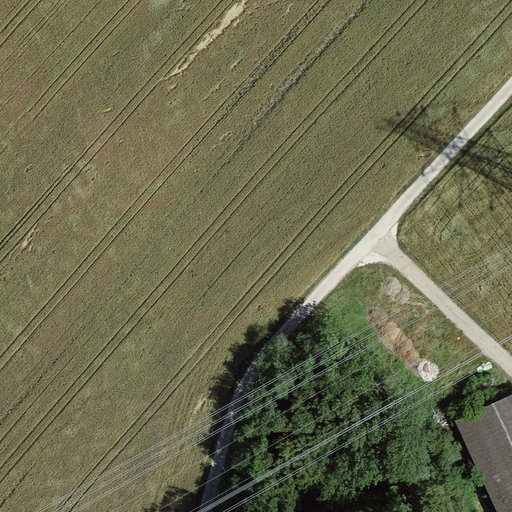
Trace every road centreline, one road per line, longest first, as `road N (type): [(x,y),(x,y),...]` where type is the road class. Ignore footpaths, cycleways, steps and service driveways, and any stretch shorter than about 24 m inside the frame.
road 1 (track): [(206,511),(256,364),(511,86)]
road 2 (track): [(373,237),(511,371)]
